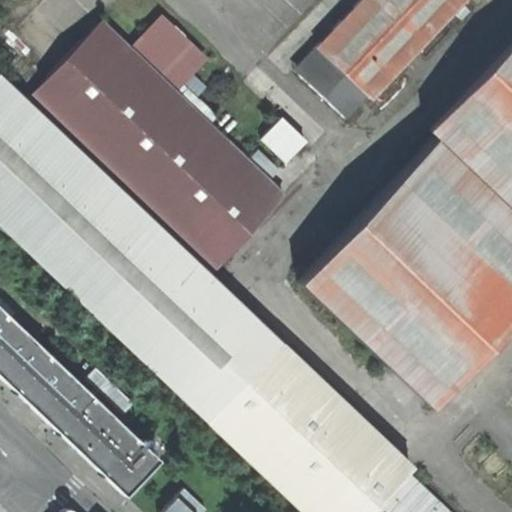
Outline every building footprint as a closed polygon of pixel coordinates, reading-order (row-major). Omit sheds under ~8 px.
[(354,0),(290,67),(339,115),(361,92),(366,97),(458,0),(354,0)] [(202,121),(210,112),(181,84),(173,92),(149,69),(158,60),(135,38),(126,47),(96,19),(21,98),(0,78),(0,220),(305,511),(357,511),(407,460),(206,268),(278,193),(202,121)] [(420,145),(283,287),(414,413),(511,312),(511,32),(411,137),(420,145)] [(301,139),(278,115),(257,134),(280,159),(301,139)] [(0,388),(115,498),(148,462),(0,321),(0,388)] [(94,366),(82,379),(120,414),(132,401),(94,366)] [(199,511),(204,507),(183,488),(160,511),(199,511)]
